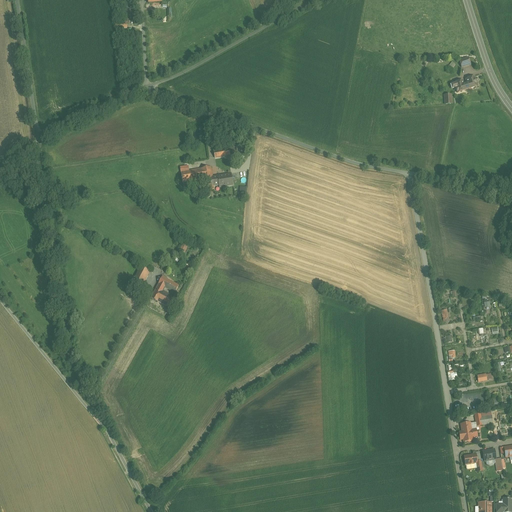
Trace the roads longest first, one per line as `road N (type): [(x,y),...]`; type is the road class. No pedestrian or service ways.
road 1 (unclassified): [(152,511),(70,355),(38,136)]
road 2 (unclassified): [(412,179),(353,165),(147,86)]
road 3 (unclassified): [(412,179),(451,420)]
road 4 (unclassified): [(312,0),(147,86)]
road 5 (unclassified): [(38,136),(16,0)]
road 6 (unclassified): [(147,86),(38,136)]
